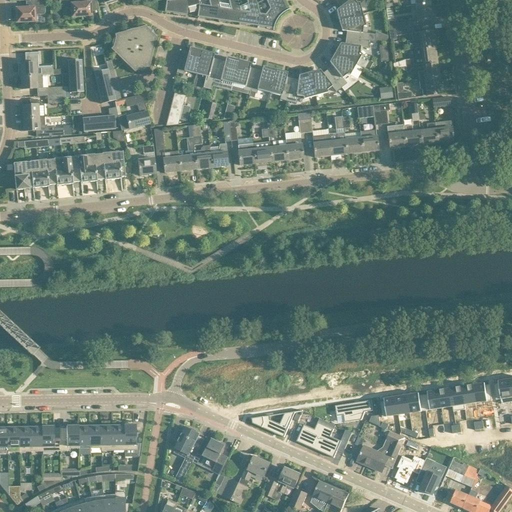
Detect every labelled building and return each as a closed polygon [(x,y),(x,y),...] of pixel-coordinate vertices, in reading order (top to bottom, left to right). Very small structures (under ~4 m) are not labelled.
[(46,0),(33,0),(29,0),(30,8),(16,9),(17,23),(35,22),(35,15),(43,15),(44,13),(44,8),(46,8),(47,6),(46,0)] [(91,3),(97,1),(96,0),(59,0),(59,2),(64,4),(64,7),(71,10),(72,18),(83,17),(88,19),(89,16),(92,16),(91,3)] [(199,4),(198,0),(169,0),(166,1),(165,12),(187,15),(188,7),(199,5),(199,4)] [(220,7),(217,0),(208,0),(210,6),(199,4),(199,5),(197,17),(218,20),(220,7)] [(240,10),(237,0),(228,0),(231,9),(220,7),(218,20),(238,23),(240,11),(240,10)] [(255,0),(246,0),(249,12),(240,10),(240,11),(238,23),(257,26),(259,14),(259,13),(255,0)] [(286,11),(288,10),(283,0),(271,0),(267,2),(270,8),(265,14),(259,13),(259,14),(257,26),(274,29),(274,26),(275,25),(275,23),(276,21),(277,20),(278,18),(280,16),(281,15),(282,14),(284,12),(286,11)] [(362,14),(359,3),(356,3),(353,0),(337,0),(336,2),(340,8),(336,10),(339,21),(362,14)] [(429,4),(416,5),(418,22),(431,20),(429,4)] [(366,26),(362,14),(339,21),(342,31),(347,32),(346,38),(368,41),(369,34),(362,33),(363,27),(366,26)] [(388,20),(389,30),(409,28),(408,22),(394,23),(394,19),(388,20)] [(115,35),(115,36),(116,38),(113,47),(111,49),(135,72),(137,70),(142,69),(146,67),(149,68),(157,36),(154,36),(151,32),(147,29),(147,26),(132,30),(133,33),(130,34),(129,31),(115,35)] [(409,28),(389,30),(390,41),(396,40),(396,36),(409,34),(409,28)] [(413,49),(434,47),(432,30),(411,33),(413,49)] [(360,53),(360,47),(368,48),(368,41),(346,38),(345,44),(340,44),(335,53),(356,65),(362,54),(360,53)] [(387,45),(379,46),(381,62),(389,61),(387,45)] [(413,65),(423,64),(436,62),(434,47),(413,49),(415,58),(412,59),(404,60),(392,64),(393,68),(405,66),(413,65)] [(196,74),(202,51),(190,48),(188,52),(182,51),(176,73),(183,75),(184,71),(196,74)] [(206,81),(213,83),(219,60),(213,58),(214,54),(202,51),(196,74),(207,77),(206,81)] [(25,63),(18,64),(19,71),(21,71),(21,76),(36,76),(38,76),(38,67),(36,68),(36,63),(38,63),(37,55),(38,55),(38,52),(25,53),(25,63)] [(350,76),(356,65),(335,53),(330,62),(332,66),(327,70),(342,88),(347,84),(343,78),(347,74),(350,76)] [(233,83),(238,60),(226,57),(225,62),(219,60),(213,83),(220,84),(219,88),(231,91),(233,83)] [(69,93),(83,92),(81,60),(67,61),(69,93)] [(243,90),(250,92),(256,69),(250,68),(251,63),(238,60),(233,83),(244,86),(243,90)] [(417,72),(418,81),(438,78),(436,62),(423,64),(424,71),(417,72)] [(269,93),(275,70),(263,66),(262,71),(256,69),(250,92),(257,94),(258,90),(269,93)] [(102,104),(115,101),(115,98),(114,95),(113,92),(112,89),(112,86),(111,83),(110,80),(109,77),(109,74),(108,72),(108,71),(108,70),(94,73),(102,104)] [(280,100),(286,101),(292,79),(286,77),(287,73),(275,70),(269,93),(281,96),(280,100)] [(342,88),(327,70),(322,74),(320,70),(309,73),(316,96),(327,93),(327,90),(332,87),(336,92),(342,88)] [(316,96),(309,73),(299,76),(298,80),(292,79),(286,101),(296,104),(297,96),(303,97),(304,99),(316,96)] [(36,76),(21,76),(22,90),(43,88),(42,75),(38,76),(36,76)] [(438,78),(418,81),(420,89),(421,89),(422,96),(427,95),(427,96),(441,94),(438,78)] [(396,84),(398,100),(412,98),(411,92),(403,93),(402,83),(396,84)] [(47,88),(48,96),(64,95),(64,87),(47,88)] [(391,87),(380,89),(381,99),(392,98),(391,87)] [(173,99),(184,101),(186,96),(174,93),(173,99)] [(64,95),(48,96),(48,104),(53,104),(53,99),(64,99),(64,95)] [(121,100),(115,101),(116,102),(115,102),(116,107),(126,104),(127,107),(137,105),(139,113),(126,117),(126,115),(118,117),(122,131),(150,124),(142,95),(121,100)] [(449,106),(449,98),(432,100),(433,108),(449,106)] [(173,99),(171,104),(183,107),(184,101),(173,99)] [(23,106),(20,106),(20,114),(23,114),(24,118),(38,118),(38,104),(37,100),(29,100),(30,105),(23,106)] [(171,104),(170,110),(181,113),(182,109),(183,107),(171,104)] [(381,125),(379,105),(373,106),(375,126),(381,125)] [(379,105),(381,125),(387,124),(386,111),(380,111),(379,105)] [(186,121),(189,110),(182,109),(181,113),(180,119),(180,120),(186,121)] [(211,121),(213,111),(207,109),(205,119),(211,121)] [(170,110),(168,116),(180,119),(181,113),(170,110)] [(231,119),(232,112),(226,111),(223,120),(231,119)] [(310,113),(304,114),(306,133),(312,133),(310,113)] [(306,133),(304,114),(297,114),(300,134),(306,133)] [(115,130),(114,116),(82,118),(83,132),(115,130)] [(180,120),(180,119),(168,116),(166,126),(178,125),(180,120)] [(24,123),(21,123),(21,132),(45,130),(44,117),(38,118),(24,118),(24,123)] [(268,137),(269,148),(270,148),(271,162),(287,160),(285,140),(275,141),(274,129),(271,129),(270,118),(267,118),(268,129),(268,137)] [(238,121),(229,122),(231,142),(238,141),(236,127),(239,127),(238,121)] [(231,142),(229,122),(229,128),(223,128),(225,142),(231,142)] [(443,122),(435,123),(437,143),(453,141),(452,128),(444,129),(443,122)] [(427,130),(420,131),(421,145),(437,143),(435,123),(426,124),(427,130)] [(191,126),(193,138),(193,145),(194,151),(194,146),(202,145),(200,125),(191,126)] [(403,127),(404,133),(405,147),(421,145),(420,131),(412,132),(411,126),(403,127)] [(405,147),(404,133),(396,134),(395,129),(387,130),(389,149),(405,147)] [(361,139),(362,152),(378,151),(377,137),(376,137),(375,130),(360,132),(361,139)] [(116,141),(123,138),(121,131),(113,133),(116,141)] [(328,134),(329,141),(330,156),(346,154),(345,140),(344,134),(336,135),(336,133),(328,134)] [(330,156),(329,141),(328,134),(312,136),(313,144),(314,158),(330,156)] [(162,135),(155,136),(156,150),(164,150),(162,135)] [(285,140),(287,160),(303,158),(302,145),(301,145),(300,138),(285,140)] [(345,140),(346,154),(362,152),(361,139),(345,140)] [(42,140),(36,141),(36,146),(36,148),(48,147),(48,140),(42,140)] [(30,141),(24,142),(24,147),(24,149),(36,148),(36,146),(36,141),(30,141)] [(218,153),(211,154),(212,168),(228,166),(227,152),(226,145),(224,145),(224,144),(219,145),(218,153)] [(255,164),(254,150),(253,144),(237,146),(239,166),(255,164)] [(179,149),(178,149),(178,151),(179,158),(180,171),(196,169),(195,156),(194,151),(193,145),(187,146),(187,149),(179,150),(179,149)] [(201,151),(194,151),(195,156),(196,169),(212,168),(211,154),(210,146),(203,147),(201,149),(201,151)] [(270,148),(269,148),(254,150),(255,164),(271,162),(270,148)] [(118,152),(110,153),(113,179),(121,178),(125,177),(125,178),(122,152),(118,153),(118,152)] [(102,154),(98,155),(101,180),(105,180),(113,179),(110,153),(102,154)] [(94,155),(86,156),(89,182),(97,181),(97,180),(101,180),(98,155),(94,155)] [(89,182),(86,156),(78,157),(74,157),(77,183),(81,182),(81,183),(89,182)] [(77,183),(74,157),(70,158),(70,157),(62,158),(65,185),(73,184),(73,183),(77,183)] [(54,160),(50,160),(53,185),(57,185),(57,186),(65,185),(62,158),(54,159),(54,160)] [(179,158),(163,159),(163,165),(164,173),(180,171),(179,158)] [(137,160),(139,176),(156,174),(154,159),(137,160)] [(46,160),(38,161),(41,187),(49,186),(53,185),(50,160),(46,161),(46,160)] [(30,162),(26,163),(29,188),(33,188),(41,187),(38,161),(30,162)] [(29,188),(26,163),(26,162),(13,164),(15,176),(15,177),(16,190),(29,189),(29,188)] [(499,384),(494,384),(496,400),(511,397),(511,393),(510,379),(498,381),(499,384)] [(485,383),(473,385),(476,403),(492,401),(490,385),(485,386),(485,383)] [(473,385),(462,387),(465,405),(476,403),(473,385)] [(462,387),(450,389),(453,407),(465,405),(462,387)] [(450,389),(439,390),(442,409),(453,407),(450,389)] [(428,394),(424,395),(426,411),(442,409),(439,390),(427,392),(428,394)] [(419,393),(407,395),(410,414),(426,411),(424,395),(419,396),(419,393)] [(407,395),(396,397),(399,415),(410,414),(407,395)] [(384,401),(380,402),(382,418),(399,415),(396,397),(384,399),(384,401)] [(354,403),(335,406),(337,417),(344,415),(345,423),(362,420),(365,412),(373,411),(372,402),(357,404),(357,405),(355,405),(354,403)] [(270,416),(252,419),(253,424),(275,433),(275,431),(278,432),(277,433),(285,436),(296,412),(285,413),(284,415),(280,424),(271,420),(270,416)] [(372,417),(369,422),(375,424),(380,427),(379,415),(372,417)] [(304,426),(296,443),(306,447),(307,445),(309,446),(308,447),(316,450),(326,427),(318,424),(314,431),(304,426)] [(136,425),(124,425),(124,426),(124,450),(124,457),(138,457),(140,444),(136,444),(136,425)] [(79,449),(78,427),(79,427),(79,426),(66,426),(67,439),(60,439),(60,452),(73,451),(73,449),(79,449)] [(102,448),(101,426),(90,427),(90,446),(96,446),(96,448),(102,448)] [(113,451),(112,426),(101,426),(102,448),(107,448),(107,451),(113,451)] [(124,450),(124,426),(112,426),(113,451),(124,450)] [(60,452),(60,439),(54,439),(54,427),(41,427),(41,428),(42,428),(42,452),(60,452)] [(90,446),(90,427),(79,427),(78,427),(79,449),(85,449),(85,446),(90,446)] [(186,458),(193,462),(200,449),(193,446),(199,434),(196,433),(196,431),(191,428),(189,429),(186,427),(183,432),(178,431),(176,440),(179,441),(175,448),(188,455),(186,458)] [(326,427),(316,450),(323,453),(323,452),(325,453),(324,455),(334,459),(341,443),(330,438),(333,431),(326,427)] [(19,452),(19,428),(8,428),(8,448),(8,453),(19,452)] [(31,452),(30,428),(19,428),(19,452),(31,452)] [(42,452),(42,428),(41,428),(30,428),(31,452),(42,452)] [(346,430),(341,441),(347,444),(352,433),(346,430)] [(387,440),(394,443),(388,457),(364,446),(357,462),(382,472),(385,465),(393,469),(398,457),(397,457),(405,439),(391,432),(387,440)] [(355,445),(361,447),(364,440),(358,437),(355,445)] [(210,459),(208,461),(206,464),(207,464),(205,468),(213,471),(220,475),(228,458),(226,460),(220,457),(221,454),(225,446),(221,443),(212,439),(211,441),(210,441),(203,456),(204,456),(210,459)] [(511,466),(472,447),(466,461),(511,482),(511,466)] [(402,461),(397,472),(400,473),(399,475),(407,478),(407,476),(410,477),(416,465),(422,468),(426,459),(428,454),(418,449),(415,454),(405,449),(400,460),(402,461)] [(224,496),(239,503),(247,487),(246,487),(253,472),(264,477),(270,464),(254,457),(249,469),(246,468),(239,483),(231,480),(224,496)] [(422,468),(416,481),(423,484),(420,490),(432,495),(438,481),(440,482),(443,474),(431,468),(434,462),(426,459),(422,468)] [(461,482),(472,487),(476,478),(475,478),(478,470),(463,463),(463,465),(453,460),(449,469),(464,476),(461,482)] [(175,481),(182,484),(189,471),(182,468),(176,481),(175,480),(175,481)] [(264,495),(272,498),(275,490),(284,494),(288,484),(295,488),(300,475),(285,468),(280,481),(272,477),(264,495)] [(59,473),(43,473),(43,484),(60,484),(59,473)] [(24,489),(31,489),(30,475),(24,476),(24,484),(20,484),(20,493),(24,493),(24,489)] [(0,478),(0,485),(8,495),(8,486),(8,479),(0,478)] [(318,511),(321,511),(325,511),(336,488),(320,481),(316,490),(313,497),(311,503),(318,511)] [(65,484),(61,485),(63,490),(73,486),(72,482),(70,482),(65,484)] [(54,488),(52,489),(54,494),(63,490),(61,485),(60,486),(54,488)] [(491,509),(494,511),(499,511),(511,495),(511,490),(508,487),(491,509)] [(183,488),(181,494),(186,496),(189,490),(183,488)] [(341,511),(345,503),(349,494),(336,488),(325,511),(341,511)] [(288,508),(298,511),(299,511),(308,494),(296,489),(288,508)] [(451,502),(463,508),(469,496),(456,490),(451,502)] [(49,491),(37,497),(40,503),(41,502),(43,499),(51,495),(49,491)] [(115,492),(115,494),(115,511),(127,511),(128,504),(125,504),(125,492),(115,492)] [(115,494),(103,496),(105,511),(115,511),(115,494)] [(105,511),(103,496),(91,497),(94,511),(105,511)] [(469,496),(463,508),(472,511),(480,511),(484,503),(469,496)] [(37,497),(25,504),(29,510),(40,503),(37,497)] [(94,511),(91,497),(80,500),(82,511),(94,511)] [(82,511),(80,500),(68,504),(71,511),(82,511)] [(174,511),(175,510),(178,503),(169,500),(165,511),(161,509),(160,511),(174,511)]
